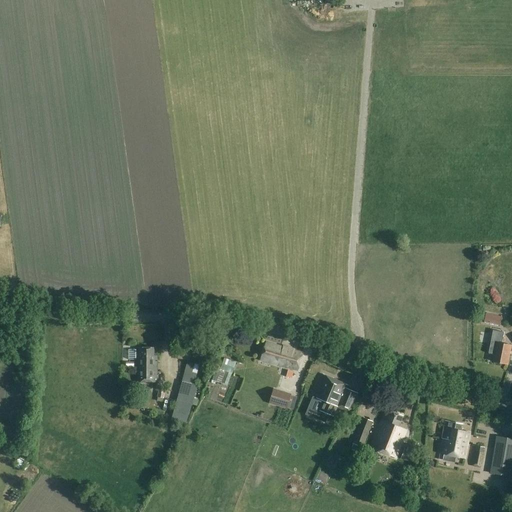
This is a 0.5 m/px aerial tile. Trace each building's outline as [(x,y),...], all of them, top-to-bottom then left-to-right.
[(402,0),(392,0),(394,8),(403,8),(402,0)] [(502,317),(486,313),(484,322),(500,325),(502,317)] [(298,370),(303,353),(266,342),(261,359),(298,370)] [(508,365),(511,344),(498,342),(497,346),(492,345),(490,353),(495,354),(494,362),(508,365)] [(156,372),(159,372),(159,364),(155,364),(156,349),(138,349),(138,369),(145,369),(145,365),(153,365),(153,369),(156,369),(156,372)] [(232,357),(226,371),(235,375),(242,361),(232,357)] [(194,384),(197,374),(193,373),(196,363),(188,361),(183,381),(194,384)] [(158,382),(159,372),(156,372),(156,369),(153,369),(153,365),(145,365),(145,369),(138,369),(138,381),(158,382)] [(323,373),(313,396),(323,400),(320,409),(333,415),(336,408),(338,405),(339,405),(351,410),(358,394),(352,391),(348,400),(342,397),(343,396),(346,389),(348,384),(323,373)] [(183,381),(179,395),(192,398),(196,385),(183,381)] [(287,408),(291,395),(274,390),(270,403),(287,408)] [(192,398),(179,395),(174,412),(187,416),(192,398)] [(302,403),(299,414),(307,417),(311,405),(302,403)] [(398,426),(403,415),(387,409),(383,420),(382,420),(371,449),(396,458),(407,429),(398,426)] [(362,447),(372,422),(363,418),(352,443),(362,447)] [(445,421),(439,452),(465,457),(470,432),(462,430),(463,425),(445,421)] [(511,477),(511,471),(511,438),(496,436),(490,473),(511,477)] [(481,469),(485,448),(475,446),(471,467),(481,469)] [(419,466),(422,457),(410,452),(406,461),(419,466)]
